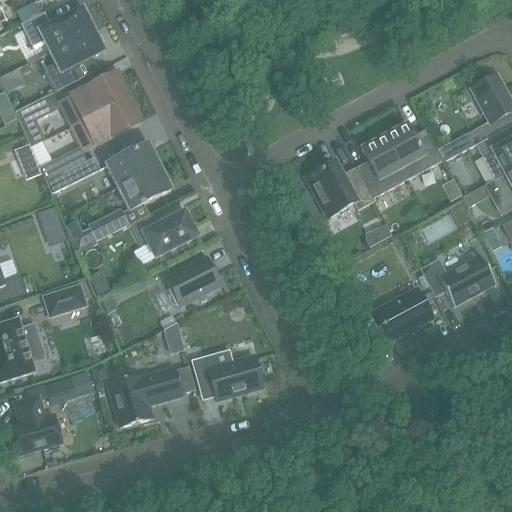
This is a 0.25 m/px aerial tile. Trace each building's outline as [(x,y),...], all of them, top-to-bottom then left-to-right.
[(44,15),(20,27),(32,50),(44,44),(50,55),(96,32),(87,14),(84,16),(82,12),(51,28),(44,15)] [(96,32),(50,55),(55,66),(43,72),(54,95),(78,83),(72,70),(103,55),(101,51),(105,49),(96,32)] [(73,128),(127,101),(115,78),(72,100),(73,101),(62,106),(73,128)] [(511,114),(511,106),(497,78),(471,91),(490,127),(511,114)] [(52,97),(15,115),(30,150),(43,143),(33,122),(58,109),(52,97)] [(138,125),(127,101),(73,128),(84,150),(95,145),(96,146),(138,125)] [(406,126),(384,139),(408,182),(443,164),(428,137),(416,144),(406,126)] [(486,128),(446,149),(452,160),(475,148),(492,139),(486,128)] [(492,139),(475,148),(481,159),(492,153),(502,147),(496,137),(492,139)] [(408,182),(384,139),(361,151),(370,169),(358,175),(373,201),(408,182)] [(505,178),(511,173),(511,141),(502,147),(492,153),(505,178)] [(106,168),(118,190),(161,169),(152,153),(151,154),(147,147),(106,168)] [(46,184),(62,177),(86,165),(79,152),(40,172),(46,184)] [(68,189),(100,173),(94,161),(86,165),(62,177),(68,189)] [(346,186),(342,178),(334,162),(321,168),(323,172),(305,181),(327,222),(354,207),(357,214),(375,204),(373,201),(358,175),(357,176),(359,179),(346,186)] [(161,169),(118,190),(130,214),(171,193),(167,187),(169,186),(161,169)] [(511,173),(505,178),(494,184),(508,208),(511,205),(511,173)] [(197,240),(184,215),(156,229),(150,217),(128,229),(128,228),(127,229),(128,230),(130,229),(141,250),(148,247),(155,261),(197,240)] [(128,228),(121,216),(89,232),(96,245),(127,229),(128,228)] [(511,244),(511,243),(511,223),(503,229),(511,244)] [(446,295),(454,310),(496,287),(480,258),(446,276),(439,262),(420,272),(435,300),(446,295)] [(222,289),(207,260),(164,282),(179,310),(222,289)] [(111,267),(103,272),(112,286),(120,281),(111,267)] [(0,306),(29,296),(22,276),(5,282),(0,269),(0,306)] [(80,288),(43,300),(49,320),(86,309),(80,288)] [(416,292),(374,315),(390,344),(408,334),(408,335),(416,331),(416,330),(432,322),(416,292)] [(191,330),(202,352),(254,325),(247,312),(226,322),(219,309),(203,317),(210,331),(207,332),(203,324),(191,330)] [(0,385),(33,375),(33,376),(35,375),(35,373),(34,373),(32,366),(21,330),(19,323),(19,321),(17,321),(17,322),(0,327),(0,385)] [(229,353),(191,364),(198,388),(211,384),(215,400),(217,404),(263,391),(254,359),(233,365),(229,353)] [(190,375),(177,379),(175,371),(141,381),(140,378),(108,387),(120,431),(152,422),(148,408),(183,399),(182,397),(195,393),(190,375)] [(6,431),(15,460),(62,446),(54,417),(44,420),(38,399),(14,406),(20,427),(6,431)]
